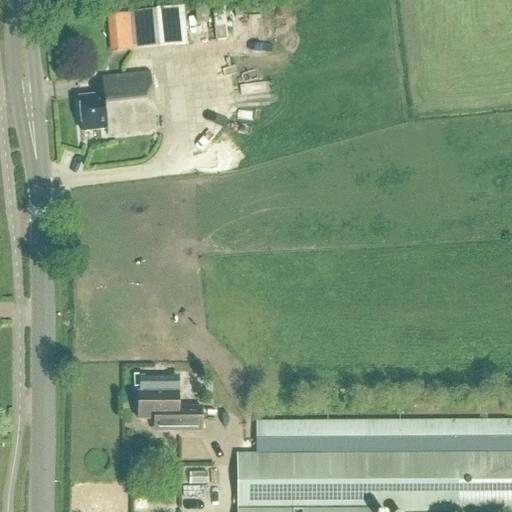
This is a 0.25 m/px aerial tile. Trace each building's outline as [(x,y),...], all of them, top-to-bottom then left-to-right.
[(163,14),(115,18),(119,54),(158,50),(156,32),(165,31),(163,14)] [(182,40),(219,37),(217,15),(204,16),(204,25),(181,26),(182,40)] [(226,85),(224,57),(192,58),(193,87),(226,85)] [(155,134),(150,77),(131,79),(103,81),(105,99),(80,102),(83,135),(108,133),(108,138),(155,134)] [(193,91),(194,103),(227,101),(226,89),(193,91)] [(201,434),(201,410),(178,410),(177,381),(151,381),(151,395),(123,395),(124,422),(154,422),(154,434),(201,434)] [(511,511),(511,435),(252,437),(245,437),(245,454),(236,454),(235,511),(291,511),(301,511),(300,511),(511,511)]
